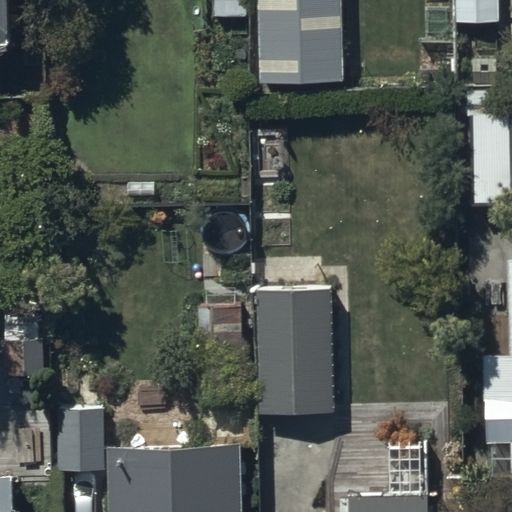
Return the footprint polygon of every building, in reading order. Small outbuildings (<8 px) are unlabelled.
[(0,0),(0,33),(10,33),(9,0),(0,0)] [(340,0),(257,0),(259,87),(342,86),(340,0)] [(499,0),(456,0),(457,25),(500,25),(499,0)] [(511,114),(476,115),(477,206),(511,205),(511,114)] [(511,264),(510,265),(511,344),(511,358),(488,359),(490,449),(511,447),(511,264)] [(329,288),(256,290),(259,419),(332,417),(329,288)] [(0,333),(0,368),(45,367),(44,333),(41,333),(40,310),(8,311),(8,333),(0,333)] [(60,469),(104,467),(102,407),(58,408),(60,469)] [(239,511),(238,446),(109,450),(111,511),(239,511)] [(0,511),(17,511),(17,479),(0,479),(0,511)] [(429,511),(430,500),(351,502),(350,511),(429,511)]
